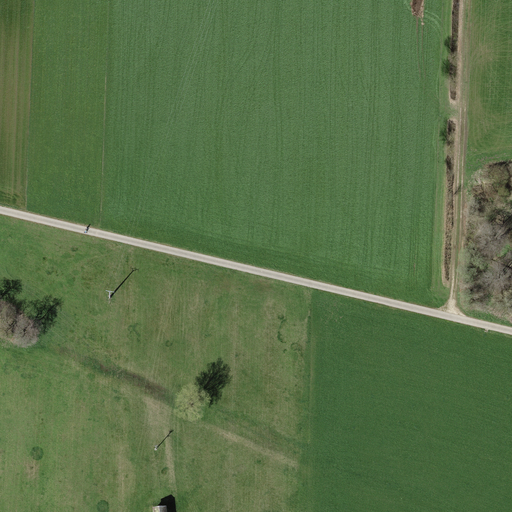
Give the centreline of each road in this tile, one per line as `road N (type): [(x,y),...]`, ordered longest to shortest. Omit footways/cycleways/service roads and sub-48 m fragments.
road 1 (track): [(0,208),(511,332)]
road 2 (track): [(454,317),(466,0)]
